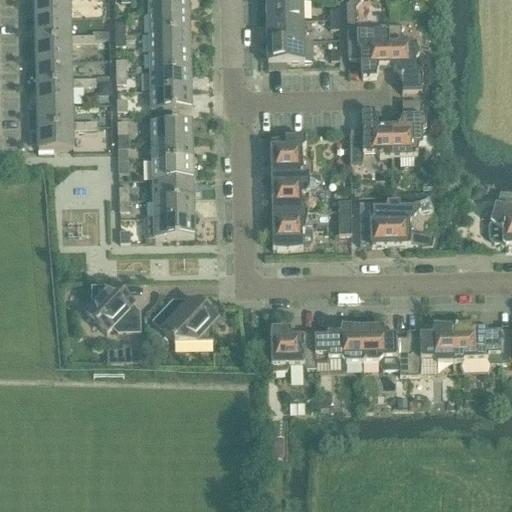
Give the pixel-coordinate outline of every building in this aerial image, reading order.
[(147,0),(148,19),(188,18),(187,0),(147,0)] [(34,2),(34,24),(69,23),(69,1),(34,2)] [(265,5),(266,25),(303,25),(302,4),(265,5)] [(345,9),(346,23),(355,23),(355,10),(349,4),(345,9)] [(329,14),(329,24),(338,24),(338,13),(329,14)] [(397,17),(388,17),(389,28),(398,28),(397,17)] [(148,19),(149,38),(188,37),(188,18),(148,19)] [(34,24),(35,46),(70,45),(70,40),(69,23),(34,24)] [(338,24),(329,24),(329,34),(338,34),(338,24)] [(266,25),(266,46),(303,45),(303,44),(303,25),(266,25)] [(114,27),(115,39),(125,39),(124,27),(114,27)] [(387,30),(388,70),(399,80),(401,84),(401,96),(421,95),(422,80),(415,73),(415,63),(418,60),(416,48),(405,48),(401,38),(401,29),(387,30)] [(378,70),(388,70),(387,30),(372,30),(368,37),(346,37),(347,59),(348,64),(359,64),(360,76),(362,83),(375,83),(378,70)] [(149,38),(149,58),(189,56),(188,37),(149,38)] [(125,39),(115,39),(115,52),(125,51),(125,39)] [(70,40),(70,45),(70,48),(82,48),(82,40),(70,40)] [(82,40),(82,48),(94,48),(94,44),(94,40),(92,40),(82,40)] [(303,45),(266,46),(267,67),(311,66),(311,44),(303,44),(303,45)] [(35,46),(35,67),(71,66),(70,48),(70,45),(35,46)] [(330,55),(330,66),(339,65),(339,55),(330,55)] [(149,58),(150,77),(189,76),(189,56),(149,58)] [(115,65),(116,78),(126,77),(125,65),(115,65)] [(35,67),(36,89),(71,88),(71,84),(71,66),(35,67)] [(150,77),(150,96),(190,95),(189,76),(150,77)] [(126,77),(116,78),(116,90),(126,90),(126,77)] [(71,84),(71,88),(71,92),(83,92),(83,83),(71,84)] [(83,83),(83,92),(95,91),(95,87),(95,83),(83,83)] [(36,89),(37,110),(72,110),(71,92),(71,88),(36,89)] [(109,88),(100,88),(100,95),(103,98),(110,98),(109,88)] [(190,95),(150,96),(151,116),(190,115),(190,95)] [(126,104),(116,104),(117,117),(127,116),(126,104)] [(399,129),(390,131),(390,162),(416,161),(418,151),(422,149),(422,135),(426,132),(425,123),(422,121),(421,106),(401,106),(402,121),(399,129)] [(37,110),(37,132),(72,131),(72,127),(72,110),(37,110)] [(390,162),(390,131),(377,131),(373,115),(362,115),(360,119),(362,134),(350,134),(348,141),(349,169),(362,169),(364,158),(376,158),(378,162),(390,162)] [(151,126),(151,146),(191,145),(191,125),(151,126)] [(84,135),(96,134),(96,126),(84,127),(84,135)] [(72,127),(72,131),(72,135),(84,135),(84,127),(72,127)] [(127,127),(117,127),(117,139),(127,139),(127,127)] [(72,131),(37,132),(38,154),(52,154),(72,153),(72,135),(72,131)] [(269,144),(270,180),(321,179),(321,178),(312,178),(312,167),(302,161),(301,153),(305,150),(305,142),(274,143),(269,144)] [(151,146),(152,165),(191,164),(191,145),(151,146)] [(117,154),(118,166),(127,166),(127,154),(117,154)] [(152,165),(152,185),(192,184),(191,164),(152,165)] [(127,166),(118,166),(118,178),(128,178),(127,166)] [(270,180),(271,217),(307,217),(307,216),(301,216),(300,199),(309,197),(309,196),(314,195),(320,188),(320,179),(321,179),(270,180)] [(152,185),(153,204),(192,203),(192,184),(152,185)] [(118,192),(119,205),(129,204),(128,192),(118,192)] [(475,192),(471,202),(476,204),(482,201),(484,196),(475,192)] [(153,204),(153,223),(193,222),(192,203),(153,204)] [(398,203),(391,203),(385,203),(385,207),(358,208),(359,251),(364,251),(365,249),(370,249),(371,251),(417,250),(421,252),(431,252),(434,241),(420,238),(416,239),(410,237),(409,227),(418,217),(432,215),(433,213),(428,203),(418,207),(399,207),(398,203)] [(129,204),(119,205),(119,217),(129,217),(129,204)] [(337,206),(337,216),(350,215),(350,205),(337,206)] [(494,247),(501,247),(504,250),(511,250),(511,212),(494,210),(489,227),(489,242),(494,247)] [(350,215),(337,216),(338,240),(351,239),(350,215)] [(307,217),(271,217),(272,255),(277,256),(287,256),(302,254),(302,253),(308,253),(312,246),(312,230),(306,226),(307,221),(307,217)] [(193,222),(153,223),(143,223),(144,243),(153,243),(154,243),(193,242),(193,222)] [(120,249),(130,249),(129,236),(119,237),(120,249)] [(91,311),(84,318),(106,339),(112,332),(117,337),(140,337),(140,324),(129,314),(129,305),(116,293),(91,294),(91,311)] [(152,326),(161,335),(174,347),(212,346),(212,319),(198,306),(189,306),(180,316),(170,307),(152,326)] [(471,328),(452,330),(453,367),(461,367),(463,364),(486,364),(489,369),(499,369),(498,333),(481,333),(480,337),(474,337),(471,328)] [(406,336),(406,342),(407,380),(419,380),(420,364),(432,363),(436,368),(453,367),(452,330),(433,329),(431,338),(425,338),(423,336),(406,336)] [(345,367),(361,367),(360,331),(341,330),(339,339),(333,339),(331,337),(315,337),(316,368),(326,368),(329,363),(340,363),(345,367)] [(360,331),(361,367),(378,367),(382,362),(395,362),(399,368),(399,380),(407,380),(406,342),(395,342),(395,338),(385,339),(383,331),(360,331)] [(511,332),(498,333),(499,369),(508,368),(511,365),(511,332)] [(316,373),(316,368),(315,337),(302,338),(301,341),(292,341),(289,333),(270,333),(270,341),(270,370),(272,377),(286,375),(289,370),(302,369),(306,373),(316,373)] [(121,355),(107,356),(108,369),(138,368),(140,368),(140,353),(138,354),(138,350),(121,351),(121,355)] [(319,406),(319,418),(330,418),(330,406),(319,406)] [(265,465),(282,466),(283,444),(265,443),(265,465)]
